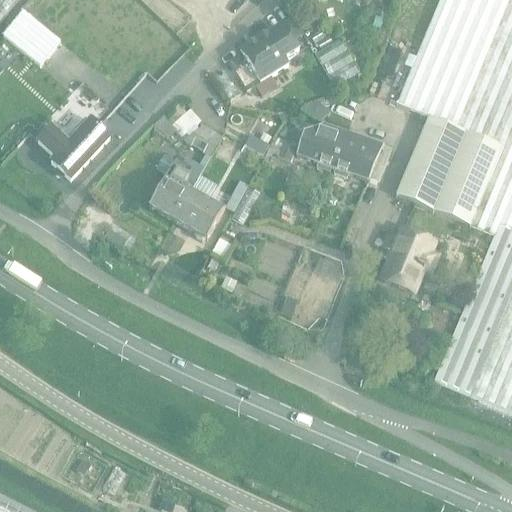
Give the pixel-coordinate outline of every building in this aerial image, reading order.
[(0,0),(0,23),(17,0),(0,0)] [(397,107),(427,120),(501,150),(469,230),(493,240),(464,311),(434,383),(511,414),(511,0),(441,0),(428,32),(397,107)] [(85,12),(67,33),(116,77),(135,56),(85,12)] [(3,39),(39,68),(58,45),(21,16),(3,39)] [(375,18),(372,29),(380,32),(383,21),(375,18)] [(284,64),(299,54),(282,27),(240,53),(243,58),(229,67),(246,94),(287,69),(284,64)] [(319,33),(310,39),(314,47),(316,46),(324,41),(319,33)] [(324,41),(316,46),(321,54),(333,47),(328,39),(324,41)] [(321,54),(315,58),(334,91),(359,76),(339,43),(333,47),(321,54)] [(233,87),(217,84),(230,104),(240,98),(233,87)] [(283,114),(277,117),(281,125),(287,122),(283,114)] [(162,119),(153,127),(165,141),(174,133),(162,119)] [(396,199),(469,230),(501,150),(427,120),(396,199)] [(35,145),(53,162),(51,164),(71,183),(110,142),(90,123),(68,146),(50,129),(35,145)] [(329,171),(330,172),(343,135),(320,128),(302,136),(295,159),(316,167),(314,171),(327,176),(329,171)] [(202,129),(184,144),(186,145),(185,146),(198,154),(210,161),(222,142),(202,129)] [(380,149),(343,135),(330,172),(333,172),(331,177),(344,181),(346,177),(366,184),(367,182),(376,186),(389,153),(380,149)] [(263,158),(269,148),(251,137),(245,147),(263,158)] [(291,164),(297,147),(284,142),(278,160),(291,164)] [(163,158),(155,173),(165,179),(174,164),(163,158)] [(150,211),(174,224),(192,193),(190,192),(202,171),(185,161),(182,167),(176,164),(150,211)] [(249,189),(231,223),(242,229),(260,195),(249,189)] [(225,212),(192,193),(174,224),(194,236),(196,241),(202,245),(207,243),(225,212)] [(104,240),(103,241),(128,255),(128,254),(136,241),(112,227),(104,240)] [(429,277),(437,258),(430,255),(434,246),(399,231),(378,281),(413,296),(422,274),(429,277)] [(223,236),(211,256),(222,263),(234,242),(223,236)] [(211,262),(207,270),(213,273),(218,265),(211,262)] [(225,279),(219,290),(231,295),(236,284),(225,279)] [(285,299),(278,318),(290,322),(297,304),(285,299)] [(84,461),(78,470),(85,474),(91,466),(84,461)] [(114,471),(102,492),(113,498),(125,477),(114,471)] [(0,511),(25,511),(0,499),(0,511)] [(163,499),(157,511),(172,511),(176,504),(163,499)]
